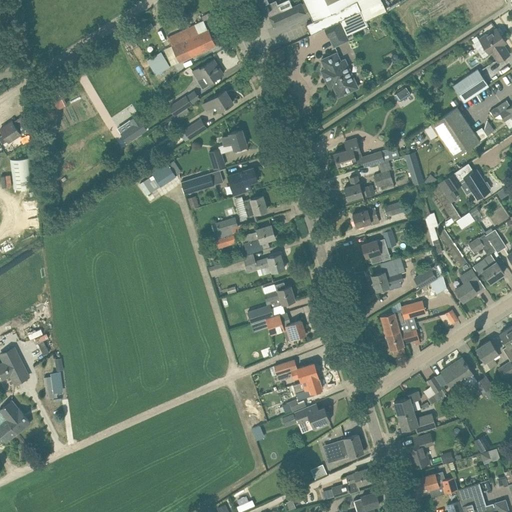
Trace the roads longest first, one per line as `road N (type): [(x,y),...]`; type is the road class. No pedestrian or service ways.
road 1 (unclassified): [(0,484),(345,331)]
road 2 (tertiary): [(345,331),(266,83),(231,0)]
road 3 (unclassified): [(366,394),(511,301)]
road 4 (tertiary): [(402,511),(366,394)]
